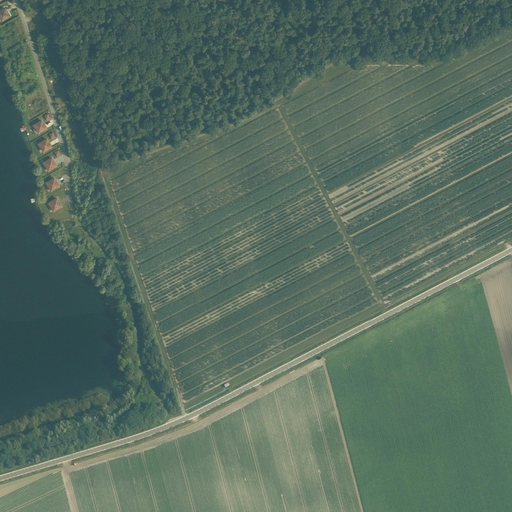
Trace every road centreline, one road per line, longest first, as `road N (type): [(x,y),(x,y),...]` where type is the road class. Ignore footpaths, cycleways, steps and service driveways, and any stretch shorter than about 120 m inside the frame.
road 1 (unclassified): [(0,478),(184,419),(511,249)]
road 2 (track): [(74,213),(127,287),(138,331),(137,388),(99,422),(0,452)]
road 3 (track): [(54,0),(91,24),(92,72),(246,50),(273,33),(287,0)]
